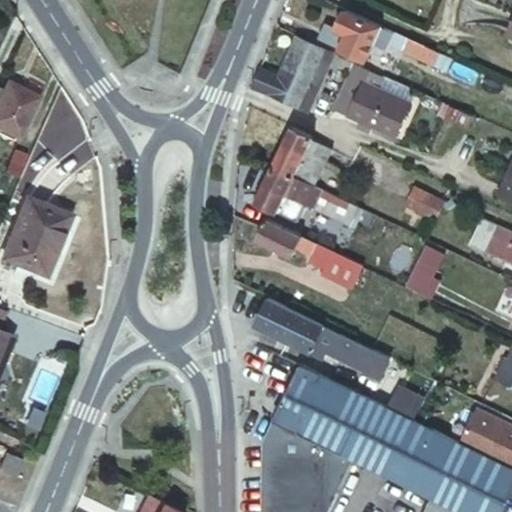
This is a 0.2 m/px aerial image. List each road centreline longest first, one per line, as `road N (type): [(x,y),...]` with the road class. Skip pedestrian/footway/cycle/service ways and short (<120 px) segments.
road 1 (secondary): [(208,308),(196,229),(203,145)]
road 2 (secondary): [(218,446),(227,439),(227,396),(208,308)]
road 3 (secondary): [(97,382),(46,511)]
road 4 (tertiary): [(113,110),(44,0)]
road 5 (secondary): [(173,339),(192,367),(208,440),(218,446)]
